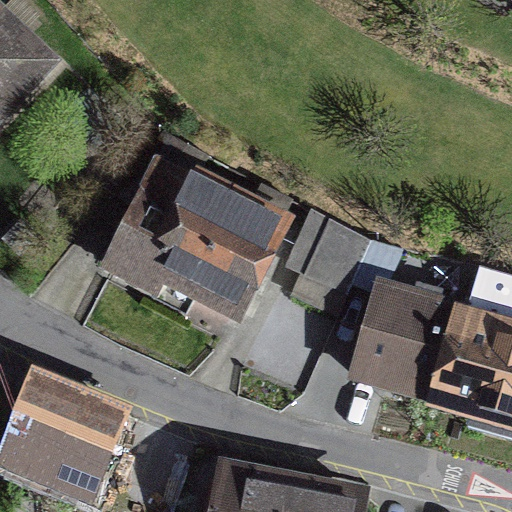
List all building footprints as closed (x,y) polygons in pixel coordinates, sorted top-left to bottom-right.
[(0,0),(0,117),(66,56),(3,0),(0,0)] [(297,212),(155,148),(106,260),(245,320),(297,212)] [(365,234),(314,214),(293,268),(344,288),(365,234)] [(459,296),(377,279),(351,378),(431,400),(459,296)] [(511,310),(459,296),(431,400),(511,424),(511,310)] [(133,409),(31,370),(0,449),(0,461),(98,500),(133,409)] [(374,511),(380,487),(220,453),(206,511),(374,511)]
